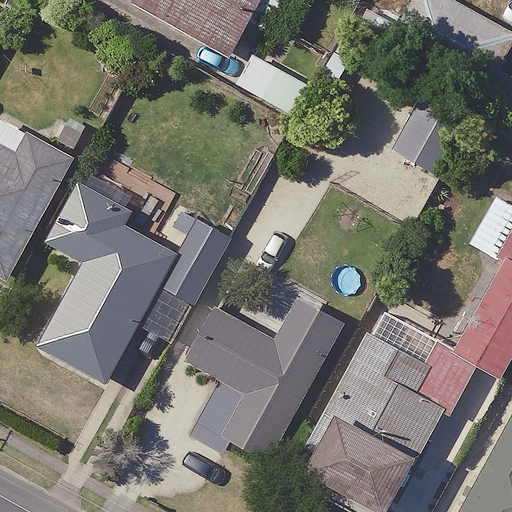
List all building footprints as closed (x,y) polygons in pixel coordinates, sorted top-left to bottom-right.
[(140,0),(138,4),(232,54),(252,17),(272,28),(286,0),(140,0)] [(511,76),(499,70),(511,45),(511,28),(458,0),(415,0),(406,18),(387,8),(378,24),(374,30),(511,105),(511,76)] [(0,45),(10,26),(0,20),(0,271),(11,278),(79,153),(0,110),(0,45)] [(310,79),(248,48),(232,79),(295,110),(310,79)] [(135,201),(86,174),(51,238),(90,259),(44,342),(110,378),(141,322),(174,341),(234,232),(183,204),(163,241),(124,220),(135,201)] [(511,201),(500,195),(473,245),(509,264),(463,350),(391,309),(294,474),(359,511),(387,511),(477,359),(504,374),(511,360),(511,201)] [(340,247),(305,228),(287,260),(323,279),(340,247)] [(347,319),(305,296),(282,339),(221,306),(193,358),(226,375),(195,433),(229,450),(237,435),(274,456),(347,319)] [(511,511),(511,424),(465,511),(511,511)]
